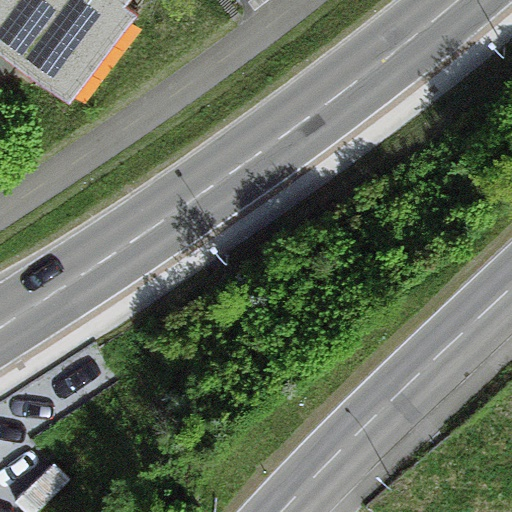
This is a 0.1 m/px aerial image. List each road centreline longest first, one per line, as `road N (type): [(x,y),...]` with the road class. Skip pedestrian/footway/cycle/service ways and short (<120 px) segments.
road 1 (primary): [(0,328),(358,92),(469,0)]
road 2 (tertiary): [(511,295),(294,511)]
